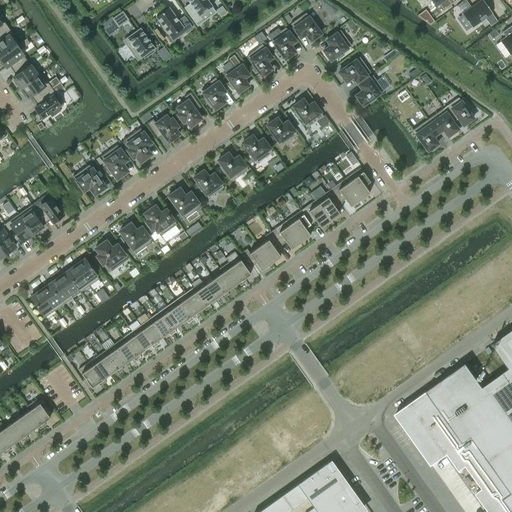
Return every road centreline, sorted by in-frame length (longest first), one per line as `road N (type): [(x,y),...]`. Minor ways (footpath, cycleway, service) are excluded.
road 1 (residential): [(0,290),(295,80),(316,79),(407,207)]
road 2 (unclassified): [(268,306),(41,470)]
road 3 (unclassified): [(55,489),(283,327)]
road 4 (unclassified): [(283,327),(503,168)]
road 5 (unclassified): [(354,425),(511,313)]
road 6 (unclassified): [(407,207),(268,306)]
road 7 (unclassified): [(232,511),(354,425)]
road 8 (unclassified): [(354,425),(380,430),(438,511)]
road 9 (unclassified): [(283,327),(354,425)]
